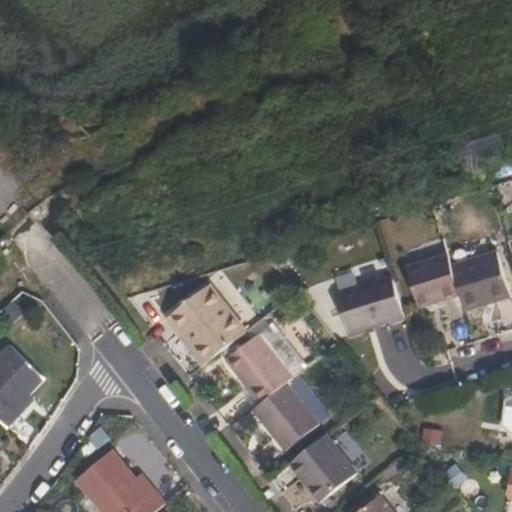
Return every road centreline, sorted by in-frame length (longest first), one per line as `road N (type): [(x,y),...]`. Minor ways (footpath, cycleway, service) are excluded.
road 1 (residential): [(121,358),(241,511)]
road 2 (residential): [(4,511),(121,358)]
road 3 (residential): [(35,251),(121,358)]
